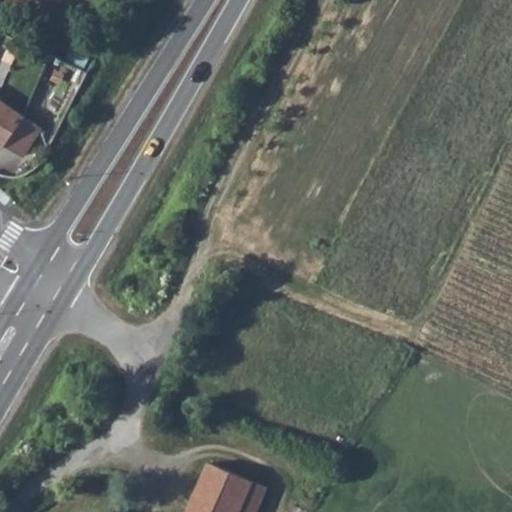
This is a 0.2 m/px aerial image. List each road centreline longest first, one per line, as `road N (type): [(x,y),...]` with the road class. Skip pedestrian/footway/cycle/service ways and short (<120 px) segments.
road 1 (tertiary): [(62,300),(239,0)]
road 2 (tertiary): [(212,0),(33,279)]
road 3 (residential): [(10,511),(113,436),(142,393),(128,344),(62,300)]
road 4 (tertiary): [(0,404),(62,300)]
